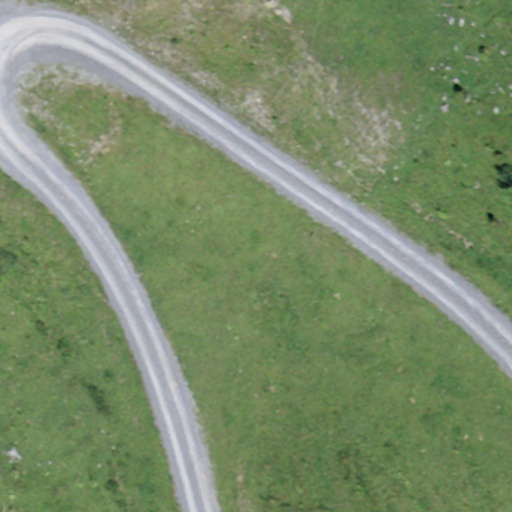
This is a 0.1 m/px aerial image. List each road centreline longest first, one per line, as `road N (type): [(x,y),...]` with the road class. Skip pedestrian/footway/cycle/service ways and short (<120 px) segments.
road 1 (track): [(511,350),(290,177),(122,60),(52,23),(0,33)]
road 2 (track): [(0,130),(18,159),(75,200),(133,311),(199,511)]
